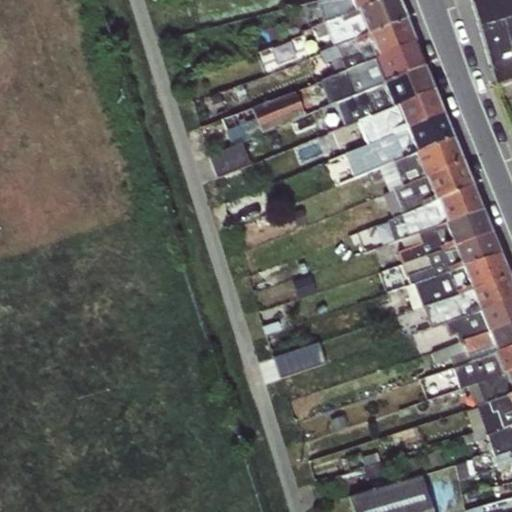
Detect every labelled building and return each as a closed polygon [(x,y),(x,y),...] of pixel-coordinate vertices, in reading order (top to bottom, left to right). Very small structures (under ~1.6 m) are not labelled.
[(315,0),(322,26),(386,0),(315,0)] [(394,0),(386,0),(322,26),(333,48),(404,21),(394,0)] [(511,0),(469,0),(494,87),(511,80),(511,0)] [(404,21),(333,48),(344,71),(413,44),(404,21)] [(413,44),(344,71),(320,82),(328,108),(332,106),(423,68),(413,44)] [(423,68),(332,106),(342,130),(356,124),(433,92),(423,68)] [(252,103),(258,129),(305,117),(298,91),(252,103)] [(433,92),(356,124),(366,148),(369,146),(442,115),(433,92)] [(227,116),(232,139),(252,135),(247,112),(227,116)] [(442,115),(369,146),(377,170),(390,164),(452,140),(442,115)] [(452,140),(390,164),(402,188),(461,162),(452,140)] [(245,142),(211,154),(219,176),(253,163),(245,142)] [(461,162),(402,188),(381,196),(393,220),(471,188),(461,162)] [(471,188),(393,220),(387,221),(390,230),(382,234),(387,246),(416,236),(481,212),(471,188)] [(481,212),(416,236),(419,245),(396,254),(400,266),(490,235),(481,212)] [(490,235),(400,266),(407,287),(419,283),(499,255),(490,235)] [(499,255),(419,283),(423,291),(416,295),(417,297),(408,299),(413,311),(508,278),(499,255)] [(511,288),(508,278),(413,311),(416,335),(450,323),(511,300),(511,288)] [(511,300),(450,323),(454,334),(445,337),(449,346),(511,323),(511,300)] [(511,323),(449,346),(431,354),(436,364),(447,361),(451,367),(511,346),(511,323)] [(511,346),(451,367),(443,369),(449,390),(466,388),(511,372),(511,346)] [(511,372),(466,388),(473,409),(476,408),(511,394),(511,372)] [(511,394),(476,408),(482,429),(464,437),(466,446),(487,440),(511,426),(511,394)] [(511,426),(487,440),(492,458),(511,451),(511,426)] [(511,463),(511,451),(492,458),(495,470),(511,464),(511,463)] [(348,496),(352,511),(436,511),(426,475),(348,496)]
